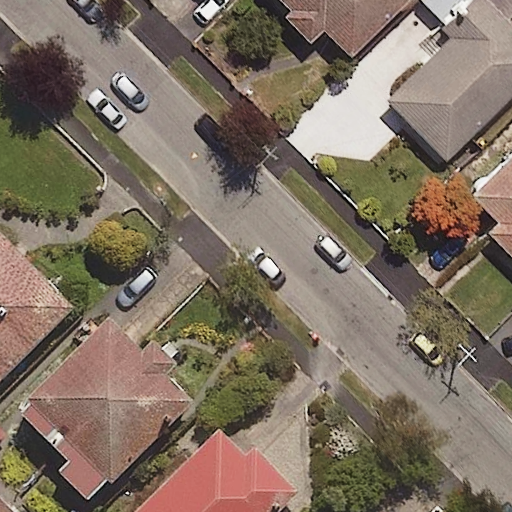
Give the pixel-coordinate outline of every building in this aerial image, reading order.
[(279,0),(339,59),(398,0),(279,0)] [(511,17),(494,0),(449,0),(369,80),(442,154),(511,84),(511,17)] [(511,140),(460,189),(511,245),(511,140)] [(0,380),(75,305),(0,231),(0,380)] [(114,317),(21,411),(105,493),(198,399),(114,317)] [(226,419),(133,511),(278,511),(299,491),(226,419)] [(0,511),(10,511),(0,501),(0,511)]
